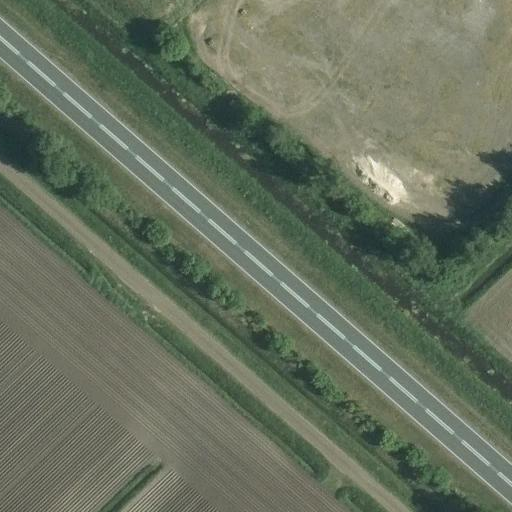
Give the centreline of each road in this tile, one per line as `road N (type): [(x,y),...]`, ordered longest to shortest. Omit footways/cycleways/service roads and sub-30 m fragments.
road 1 (trunk): [(511,485),(0,37)]
road 2 (unclassified): [(399,511),(0,163)]
